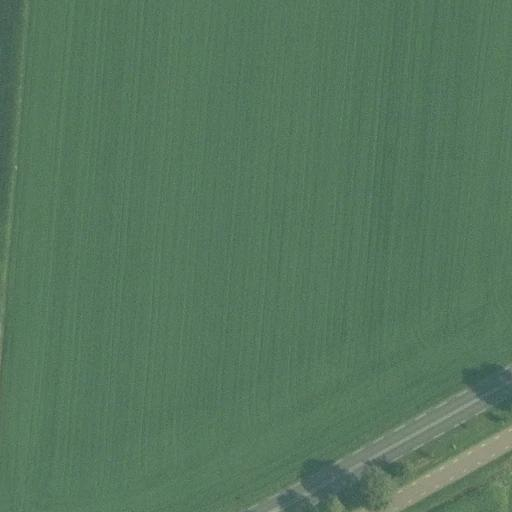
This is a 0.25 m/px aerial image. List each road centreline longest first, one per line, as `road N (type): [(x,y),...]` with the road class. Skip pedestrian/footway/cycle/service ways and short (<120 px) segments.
road 1 (unclassified): [(369,511),(511,433)]
road 2 (primary): [(511,383),(370,460)]
road 3 (primary): [(370,460),(261,511)]
